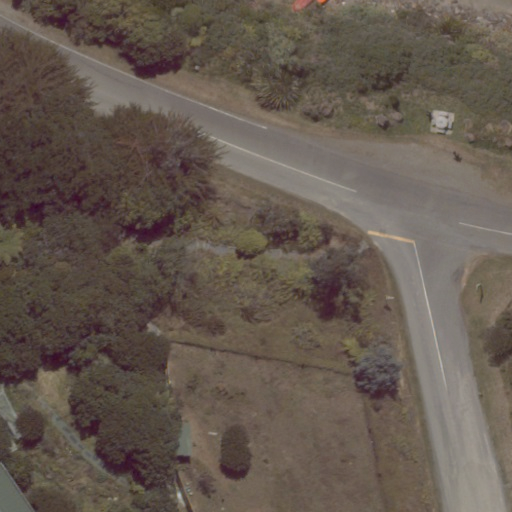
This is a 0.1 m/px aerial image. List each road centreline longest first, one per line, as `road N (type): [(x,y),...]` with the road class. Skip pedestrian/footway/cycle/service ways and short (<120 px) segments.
road 1 (residential): [(0,39),(159,119),(407,205)]
road 2 (residential): [(407,205),(475,511)]
